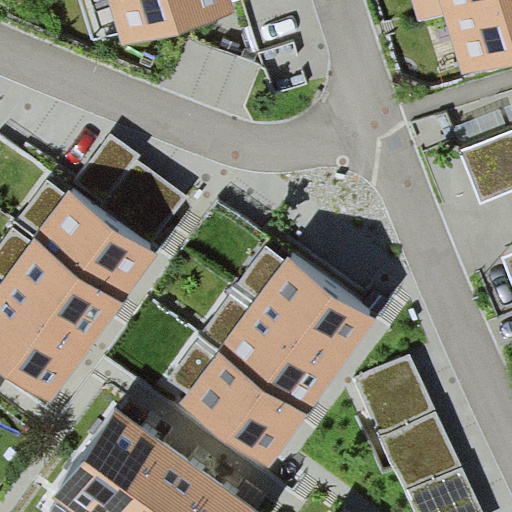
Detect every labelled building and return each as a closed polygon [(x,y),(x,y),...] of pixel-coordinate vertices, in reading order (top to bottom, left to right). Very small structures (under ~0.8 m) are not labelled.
[(109,0),(123,46),(236,11),(231,0),(109,0)] [(511,0),(411,0),(417,20),(445,13),(448,22),(511,3),(511,0)] [(511,59),(511,3),(448,22),(461,75),(511,59)] [(511,129),(459,150),(480,203),(511,191),(511,129)] [(140,151),(110,130),(66,192),(95,214),(137,156),(140,151)] [(188,191),(137,156),(95,214),(147,251),(188,191)] [(66,192),(48,179),(20,217),(39,230),(66,192)] [(95,214),(66,192),(39,230),(32,239),(120,302),(153,256),(147,251),(95,214)] [(32,239),(14,227),(0,245),(0,277),(3,280),(32,239)] [(120,302),(32,239),(3,280),(0,283),(0,289),(84,352),(120,302)] [(260,295),(285,262),(267,248),(242,281),(260,295)] [(511,251),(502,255),(511,279),(511,251)] [(375,318),(289,257),(285,262),(260,295),(254,305),(341,366),(375,318)] [(0,367),(48,402),(84,352),(0,289),(0,367)] [(205,330),(225,345),(251,310),(232,295),(205,330)] [(341,366),(254,305),(251,310),(225,345),(220,351),(308,415),(341,366)] [(198,339),(168,379),(189,395),(219,355),(198,339)] [(270,466),(308,415),(220,351),(219,355),(189,395),(184,402),(270,466)] [(436,409),(411,353),(356,376),(381,433),(436,409)] [(460,465),(436,409),(381,433),(405,489),(460,465)] [(118,511),(166,447),(116,412),(55,497),(59,500),(75,511),(118,511)] [(193,511),(216,482),(166,447),(118,511),(193,511)] [(481,511),(460,465),(405,489),(415,511),(481,511)] [(258,511),(216,482),(193,511),(258,511)] [(50,511),(75,511),(59,500),(50,511)]
